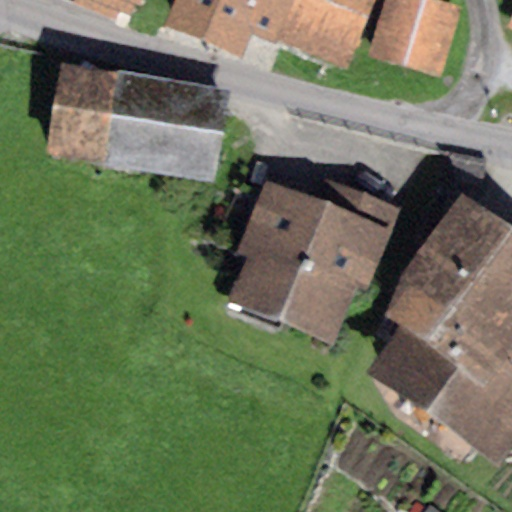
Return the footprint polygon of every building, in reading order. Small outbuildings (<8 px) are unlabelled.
[(141,0),(71,0),(70,5),(114,21),(118,10),(129,15),(134,3),(139,5),(141,0)] [(291,0),(173,0),(164,22),(240,55),(250,32),(274,43),(275,40),(291,0)] [(373,0),(291,0),(275,40),(346,68),(373,0)] [(459,6),(436,0),(382,0),(366,56),(439,76),(459,6)] [(230,89),(60,63),(46,152),(103,161),(102,167),(215,184),(230,89)] [(315,197),(263,175),(230,254),(243,259),(227,299),(329,341),(353,282),(365,286),(396,209),(322,179),(315,197)] [(400,324),(365,372),(498,467),(511,447),(511,228),(460,191),(400,274),(384,314),(400,324)]
